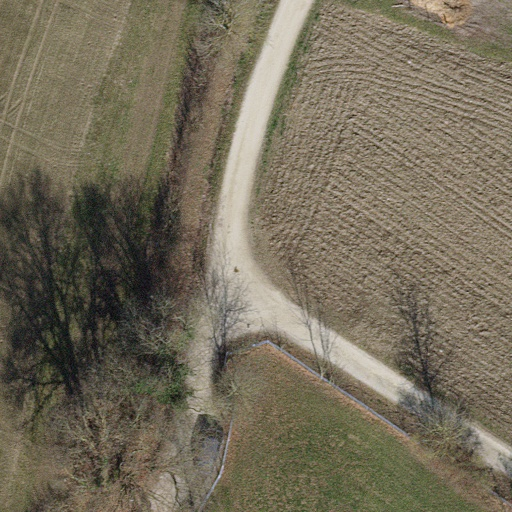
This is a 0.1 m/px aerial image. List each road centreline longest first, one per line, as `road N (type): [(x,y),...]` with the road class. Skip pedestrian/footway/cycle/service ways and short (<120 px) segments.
road 1 (track): [(306,0),(247,121),(198,360),(154,511)]
road 2 (track): [(511,474),(214,281)]
road 3 (track): [(198,360),(220,511)]
